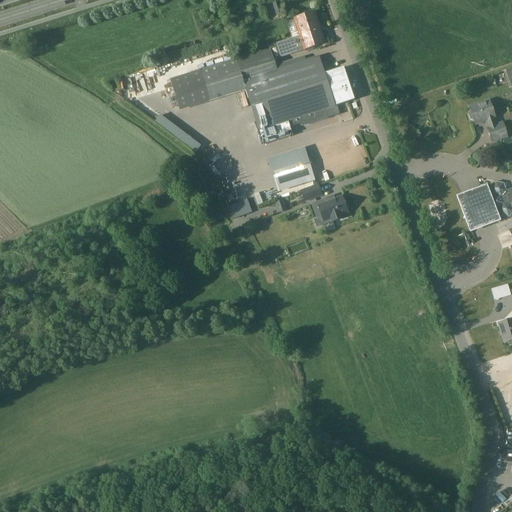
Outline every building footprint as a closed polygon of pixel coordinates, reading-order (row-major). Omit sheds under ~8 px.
[(278,1),(272,3),(274,9),(280,7),(278,1)] [(312,50),(313,48),(324,44),(314,13),(294,20),(299,37),(276,44),(280,58),(306,50),(307,52),(312,50)] [(273,60),(269,49),(169,81),(179,113),(245,91),(258,132),(306,116),(309,125),(327,119),(324,111),(323,111),(323,110),(333,107),(333,106),(335,105),(335,106),(353,100),(342,68),(325,74),(325,75),(323,76),(317,57),(276,71),(274,64),(273,60)] [(495,86),(511,81),(509,68),(492,72),(495,86)] [(511,100),(511,92),(503,93),(504,102),(511,101),(511,100)] [(469,107),(470,112),(469,112),(468,115),(469,120),(472,121),(473,120),(475,125),(487,121),(489,128),(486,128),(489,137),(504,132),(501,123),(495,125),(493,119),(494,118),(488,101),(469,107)] [(202,145),(197,146),(200,156),(205,154),(202,145)] [(334,145),(329,149),(333,155),(338,152),(334,145)] [(248,148),(239,150),(241,160),(250,158),(248,148)] [(491,198),(490,199),(488,201),(491,208),(495,209),(498,209),(500,216),(508,217),(511,212),(511,210),(505,191),(502,184),(495,183),(490,188),(493,195),(491,198)] [(300,192),(304,202),(322,196),(318,185),(300,192)] [(462,196),(456,198),(469,235),(475,233),(500,223),(495,209),(491,208),(488,201),(490,199),(491,198),(486,187),(462,196)] [(321,217),(323,222),(331,219),(332,222),(341,219),(340,216),(347,213),(341,197),(332,200),(331,197),(332,197),(332,196),(324,199),(324,200),(312,205),(317,219),(321,217)] [(287,211),(283,199),(274,202),(279,214),(287,211)] [(247,201),(228,208),(233,220),(252,213),(247,201)] [(511,319),(497,324),(503,343),(507,342),(507,345),(510,346),(511,345),(511,319)] [(478,465),(473,486),(481,488),(486,467),(478,465)] [(505,498),(491,510),(493,511),(497,511),(509,502),(505,498)]
